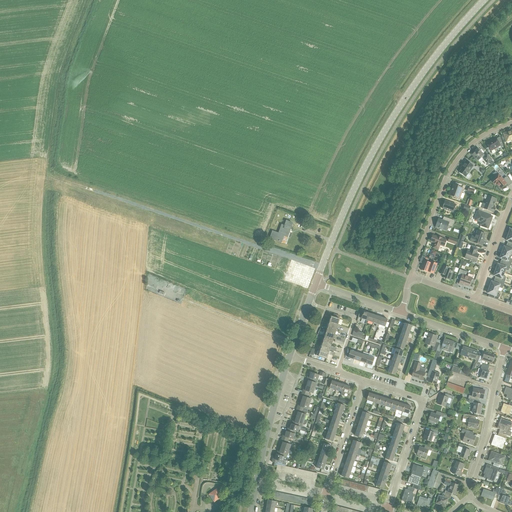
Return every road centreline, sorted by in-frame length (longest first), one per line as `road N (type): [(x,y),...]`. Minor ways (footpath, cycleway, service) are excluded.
road 1 (tertiary): [(316,283),(396,112),(485,0)]
road 2 (track): [(321,268),(53,174)]
road 3 (residential): [(411,277),(456,162),(486,133),(511,124)]
road 4 (residential): [(471,495),(504,348)]
road 5 (residential): [(387,508),(423,399),(396,390)]
road 6 (tertiary): [(258,477),(289,355)]
